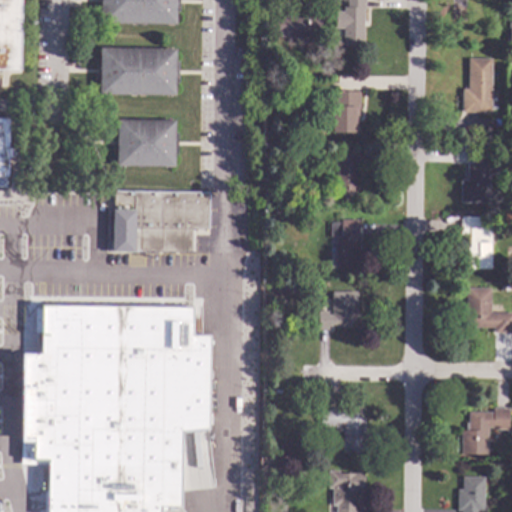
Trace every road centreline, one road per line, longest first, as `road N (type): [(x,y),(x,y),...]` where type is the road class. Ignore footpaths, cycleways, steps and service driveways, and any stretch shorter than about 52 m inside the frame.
road 1 (residential): [(416,0),(413,511)]
road 2 (residential): [(511,372),(278,368)]
